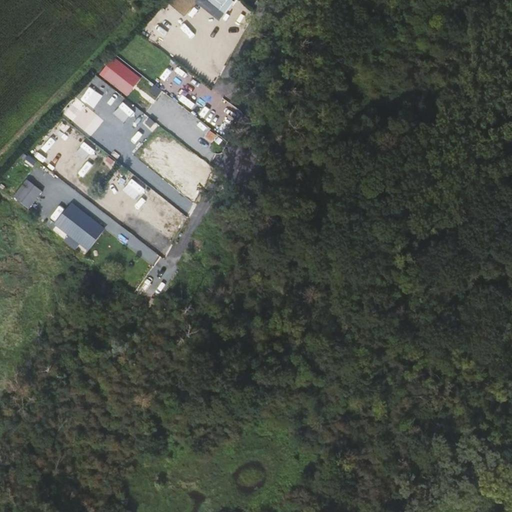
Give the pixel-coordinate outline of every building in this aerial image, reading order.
[(198,0),(197,3),(222,20),(235,0),(198,0)] [(115,56),(101,74),(128,97),(143,79),(115,56)] [(162,79),(171,87),(178,78),(168,70),(162,79)] [(90,138),(106,120),(79,96),(64,114),(90,138)] [(29,179),(15,196),(31,209),(45,192),(29,179)] [(134,194),(137,187),(127,184),(124,191),(134,194)] [(150,197),(142,208),(154,217),(162,206),(150,197)] [(88,251),(107,230),(75,202),(56,223),(88,251)] [(154,263),(160,253),(140,242),(134,252),(154,263)]
